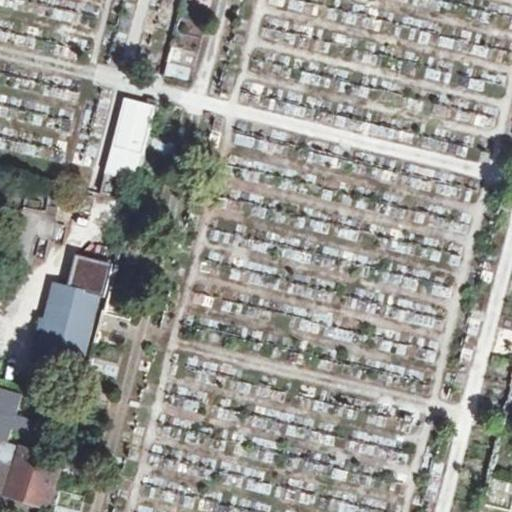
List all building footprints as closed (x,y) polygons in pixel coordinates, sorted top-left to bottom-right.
[(165,76),(192,82),(201,37),(174,32),(165,76)] [(125,96),(105,180),(135,188),(156,103),(125,96)] [(38,361),(80,371),(99,296),(57,285),(38,361)] [(17,415),(22,392),(0,386),(0,435),(43,445),(49,422),(17,415)] [(4,495),(46,508),(60,463),(0,443),(0,458),(14,463),(4,495)]
